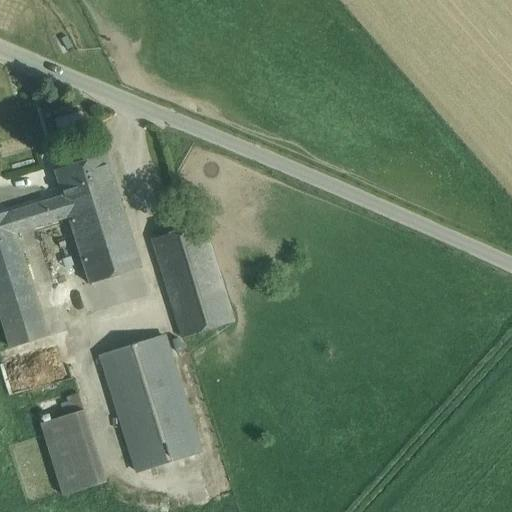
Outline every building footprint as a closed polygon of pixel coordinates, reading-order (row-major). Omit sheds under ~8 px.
[(105,156),(54,172),(62,197),(68,217),(69,219),(120,204),(105,156)] [(8,213),(7,214),(13,234),(15,234),(68,217),(62,197),(8,213)] [(120,204),(69,219),(68,217),(89,284),(140,269),(120,204)] [(7,212),(0,214),(0,314),(11,349),(46,338),(15,234),(13,234),(7,214),(8,213),(7,212)] [(203,224),(152,240),(182,339),(234,322),(203,224)] [(164,337),(100,357),(137,473),(200,454),(164,337)] [(78,394),(66,398),(72,415),(83,411),(78,394)] [(72,415),(40,425),(62,496),(105,483),(83,411),(72,415)]
